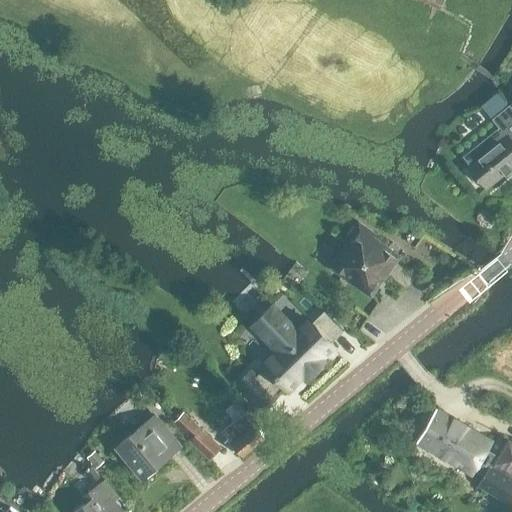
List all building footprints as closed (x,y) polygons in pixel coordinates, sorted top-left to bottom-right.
[(424,0),(441,8),(445,0),(424,0)] [(499,128),(463,157),(470,166),(487,188),(511,167),(511,106),(510,105),(493,119),(499,128)] [(370,295),(385,275),(398,256),(372,237),(375,234),(359,223),(344,243),(347,246),(332,267),(370,295)] [(252,370),(238,384),(263,410),(277,396),(274,393),(283,385),(289,391),(305,375),(307,378),(325,361),(322,359),(335,346),(332,343),(344,331),(325,311),(313,323),(310,320),(298,331),(283,315),(273,305),(253,325),(263,335),(278,351),(264,365),(266,367),(258,376),(252,370)] [(243,456),(264,438),(261,434),(263,432),(261,429),(263,427),(249,409),(222,432),(243,456)] [(511,498),(511,477),(490,465),(496,455),(487,450),(492,442),(436,409),(417,443),(473,475),(475,471),(484,476),(478,485),(509,504),(511,498)] [(209,459),(219,448),(182,413),(173,423),(190,439),(189,440),(209,459)] [(143,478),(161,463),(179,447),(154,416),(118,446),(143,478)] [(96,451),(89,458),(98,468),(105,462),(96,451)] [(86,504),(75,511),(105,511),(104,510),(114,503),(120,498),(106,479),(99,484),(82,498),(86,504)]
